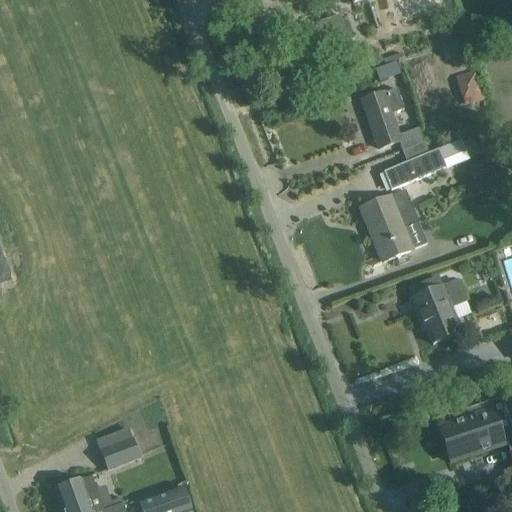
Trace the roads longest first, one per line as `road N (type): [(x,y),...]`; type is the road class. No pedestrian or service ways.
road 1 (unclassified): [(387,511),(186,0)]
road 2 (unknown): [(338,388),(511,347)]
road 3 (unknown): [(384,506),(511,452)]
